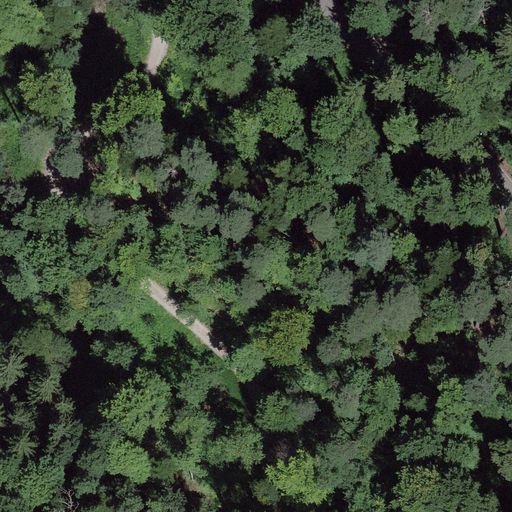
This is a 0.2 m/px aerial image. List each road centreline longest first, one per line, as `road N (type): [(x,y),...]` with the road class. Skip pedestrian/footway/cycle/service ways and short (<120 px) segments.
road 1 (track): [(146,0),(152,32),(143,84),(125,110),(76,140),(55,170),(65,198),(97,237),(262,399),(272,511)]
road 2 (unclassified): [(511,216),(330,0)]
